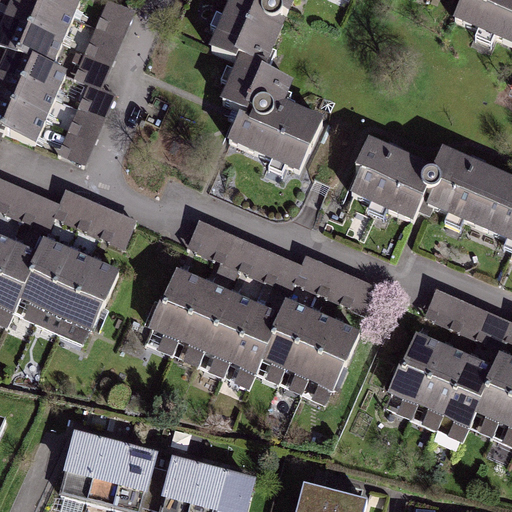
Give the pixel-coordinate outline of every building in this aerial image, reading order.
[(73,27),(84,0),(17,0),(16,4),(73,27)] [(234,0),(209,64),(235,74),(267,86),(301,0),(234,0)] [(511,0),(431,0),(462,12),(453,36),(511,59),(511,0)] [(62,56),(73,27),(16,4),(4,33),(62,56)] [(106,5),(77,85),(87,88),(60,162),(90,173),(116,101),(106,98),(136,16),(106,5)] [(50,85),(62,56),(4,33),(0,43),(0,66),(4,68),(50,85)] [(50,85),(4,68),(0,79),(0,90),(52,111),(60,90),(50,85)] [(267,86),(235,74),(218,116),(239,124),(224,160),(303,192),(327,134),(287,118),(295,98),(267,86)] [(52,111),(0,90),(0,114),(43,132),(52,111)] [(43,132),(0,114),(0,143),(1,141),(34,154),(43,132)] [(486,249),(510,193),(446,167),(439,183),(397,166),(372,155),(349,212),(419,241),(426,224),(486,249)] [(139,224),(65,201),(63,207),(0,187),(0,216),(128,257),(139,224)] [(511,194),(510,193),(486,249),(511,259),(511,194)] [(0,284),(13,255),(0,249),(0,284)] [(67,262),(44,252),(38,266),(20,307),(43,316),(67,262)] [(38,266),(13,255),(0,284),(0,315),(14,322),(20,307),(38,266)] [(88,271),(67,262),(43,316),(65,326),(88,271)] [(110,280),(88,271),(65,326),(86,335),(110,280)] [(201,296),(175,285),(152,337),(178,348),(201,296)] [(511,322),(437,295),(426,325),(511,356),(511,322)] [(227,307),(201,296),(178,348),(205,360),(227,307)] [(253,319),(227,307),(205,360),(231,371),(253,319)] [(280,330),(262,371),(285,382),(309,326),(287,316),(280,330)] [(280,330),(253,319),(231,371),(257,382),(262,371),(280,330)] [(309,326),(285,382),(308,392),(332,336),(309,326)] [(332,336),(308,392),(331,402),(355,346),(332,336)] [(440,360),(414,349),(392,403),(418,413),(440,360)] [(466,371),(440,360),(418,413),(444,424),(466,371)] [(492,382),(474,425),(497,434),(511,398),(511,372),(499,367),(492,382)] [(492,382),(466,371),(444,424),(470,435),(474,425),(492,382)] [(511,398),(497,434),(511,440),(511,398)] [(253,511),(258,494),(78,448),(62,509),(71,511),(253,511)] [(339,511),(304,503),(301,511),(339,511)]
